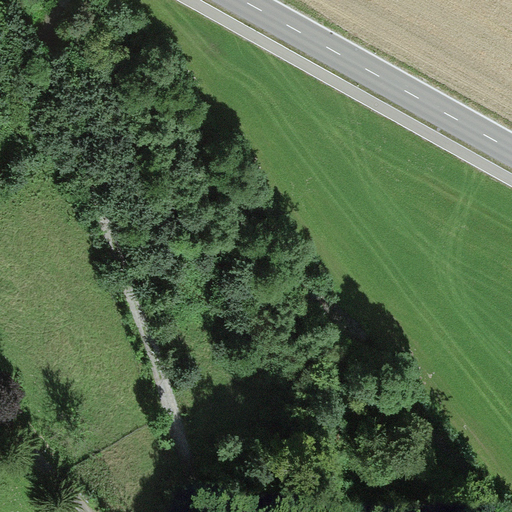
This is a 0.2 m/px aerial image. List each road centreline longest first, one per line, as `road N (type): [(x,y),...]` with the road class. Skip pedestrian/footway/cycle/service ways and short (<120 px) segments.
road 1 (track): [(60,0),(50,49),(59,110),(166,387),(199,511)]
road 2 (tertiary): [(511,149),(244,0)]
road 3 (track): [(78,511),(0,413)]
